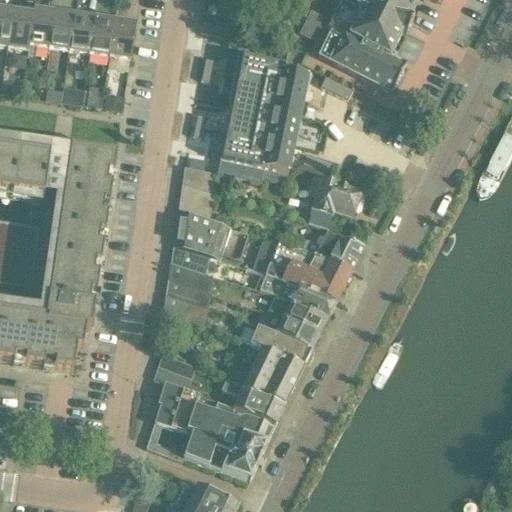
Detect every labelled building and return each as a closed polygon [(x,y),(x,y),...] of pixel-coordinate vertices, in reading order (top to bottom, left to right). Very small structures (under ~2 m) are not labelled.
[(350,0),(346,7),(338,3),(325,30),(330,33),(316,60),(389,96),(403,68),(387,60),(399,37),(403,39),(410,24),(406,22),(417,0),(421,0),(434,6),(437,0),(350,0)] [(26,56),(32,12),(31,18),(11,15),(5,53),(26,56)] [(47,52),(53,15),(32,12),(26,56),(27,49),(47,52)] [(0,51),(5,53),(11,15),(0,13),(0,51)] [(68,55),(73,18),(53,15),(47,52),(68,55)] [(87,58),(92,21),(73,18),(68,55),(87,58)] [(319,25),(308,20),(301,34),(312,39),(319,25)] [(107,61),(113,24),(92,21),(87,58),(107,61)] [(135,27),(113,24),(107,61),(129,64),(135,27)] [(258,42),(260,32),(244,29),(242,39),(258,42)] [(282,70),(238,61),(228,107),(232,108),(217,178),(258,187),(260,174),(285,178),(298,121),(303,122),(305,111),(300,110),(306,82),(281,76),(282,70)] [(213,65),(205,63),(202,74),(211,76),(213,65)] [(211,76),(202,74),(200,85),(209,87),(211,76)] [(332,84),(325,80),(320,91),(326,94),(332,84)] [(339,87),(332,84),(326,94),(333,98),(339,87)] [(345,91),(339,87),(333,98),(340,101),(345,91)] [(352,94),(345,91),(340,101),(347,105),(352,94)] [(88,92),(86,110),(100,112),(103,94),(88,92)] [(105,111),(123,114),(126,99),(108,96),(105,111)] [(205,121),(197,119),(194,130),(203,132),(205,121)] [(511,125),(502,146),(511,151),(511,125)] [(203,132),(194,130),(192,141),(201,143),(203,132)] [(0,196),(43,203),(49,161),(0,153),(0,196)] [(115,161),(69,155),(51,274),(33,271),(39,231),(0,225),(0,288),(30,293),(30,292),(41,294),(37,323),(0,317),(0,366),(13,368),(14,361),(24,362),(23,370),(42,373),(43,365),(54,367),(53,374),(72,377),(75,354),(82,355),(84,335),(90,336),(91,330),(88,329),(90,313),(93,313),(98,280),(91,279),(93,269),(99,270),(102,251),(95,250),(97,239),(104,240),(106,221),(100,220),(101,209),(108,210),(111,191),(103,190),(105,180),(112,181),(115,161)] [(312,161),(305,159),(301,170),(309,172),(312,161)] [(319,163),(312,161),(309,172),(316,174),(319,163)] [(327,165),(319,163),(316,174),(323,176),(327,165)] [(334,167),(327,165),(323,176),(331,178),(334,167)] [(341,170),(334,167),(331,178),(338,181),(341,170)] [(217,178),(184,171),(181,189),(213,199),(217,178)] [(306,229),(325,234),(331,217),(351,223),(359,197),(311,182),(306,199),(314,201),(310,213),(311,214),(306,229)] [(213,199),(181,189),(177,215),(208,225),(213,199)] [(208,225),(177,215),(172,248),(209,261),(218,264),(229,231),(208,225)] [(314,259),(314,260),(350,275),(362,250),(324,238),(318,249),(306,243),(301,253),(314,259)] [(334,307),(350,275),(314,260),(276,247),(275,251),(263,246),(256,265),(268,270),(264,280),(299,293),(334,307)] [(209,261),(172,248),(169,267),(204,278),(209,261)] [(204,278),(169,267),(167,284),(209,298),(211,280),(204,278)] [(326,323),(334,307),(299,293),(264,280),(245,272),(242,281),(267,291),(266,292),(275,296),(275,294),(279,296),(277,301),(326,323)] [(209,298),(167,284),(165,299),(207,313),(209,298)] [(207,313),(165,299),(162,315),(204,331),(207,313)] [(277,301),(275,300),(267,317),(282,322),(319,336),(326,323),(277,301)] [(282,322),(267,317),(260,334),(264,336),(310,354),(319,336),(282,322)] [(260,334),(238,326),(237,330),(243,333),(243,334),(254,338),(249,350),(260,355),(301,372),(310,354),(264,336),(260,334)] [(282,409),(301,372),(260,355),(243,391),(248,392),(246,396),(282,409)] [(193,371),(160,359),(156,371),(189,383),(193,371)] [(189,383),(156,371),(152,384),(163,388),(185,395),(189,383)] [(248,392),(243,391),(225,385),(221,394),(236,400),(232,412),(275,427),(282,409),(246,396),(248,392)] [(185,395),(163,388),(156,409),(159,410),(153,428),(145,453),(181,467),(182,463),(247,487),(265,449),(264,448),(271,432),(241,422),(236,425),(229,423),(211,416),(193,410),(197,399),(185,395)] [(232,412),(215,405),(211,416),(229,423),(232,412)] [(146,473),(141,484),(169,495),(174,483),(146,473)] [(235,511),(236,511),(194,491),(180,486),(167,511),(169,511),(235,511)]
